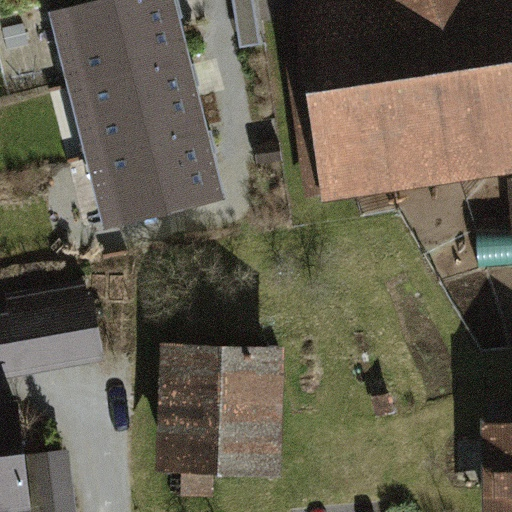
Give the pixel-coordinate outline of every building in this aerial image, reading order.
[(112,0),(68,11),(86,81),(180,57),(165,0),(112,0)] [(233,0),(241,48),(261,44),(253,0),(233,0)] [(511,0),(403,0),(312,15),(335,167),(511,140),(511,0)] [(86,81),(104,151),(198,127),(180,57),(86,81)] [(104,151),(121,221),(216,197),(198,127),(104,151)] [(91,300),(10,314),(19,369),(102,354),(91,300)] [(0,315),(0,372),(19,369),(10,314),(0,315)] [(269,349),(176,347),(173,470),(185,470),(184,491),(209,492),(210,471),(265,473),(269,349)] [(0,503),(28,500),(16,403),(0,404),(0,503)] [(511,511),(511,428),(498,428),(499,511),(511,511)] [(38,483),(66,480),(63,453),(35,456),(38,483)] [(70,511),(66,480),(38,483),(41,511),(70,511)]
